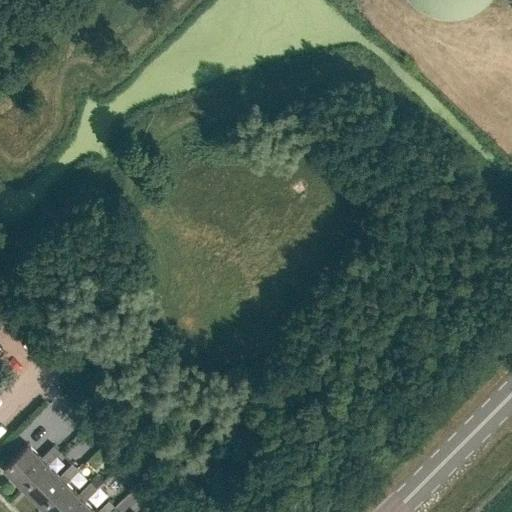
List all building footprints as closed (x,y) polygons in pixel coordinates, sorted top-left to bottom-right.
[(486,1),(486,0),(409,0),(412,2),(420,9),(429,13),(439,16),(450,17),(460,15),(470,12),(479,7),(486,1)] [(94,441),(100,447),(107,440),(101,434),(94,441)] [(4,467),(23,486),(46,462),(48,464),(61,451),(54,444),(41,457),(28,443),(4,467)] [(59,475),(48,464),(46,462),(23,486),(41,504),(65,480),(66,482),(78,469),(72,463),(59,475)] [(78,494),(66,482),(65,480),(41,504),(49,511),(69,511),(83,499),(85,501),(97,488),(91,481),(78,494)] [(96,511),(85,501),(83,499),(69,511),(109,511),(116,506),(109,500),(96,511)]
